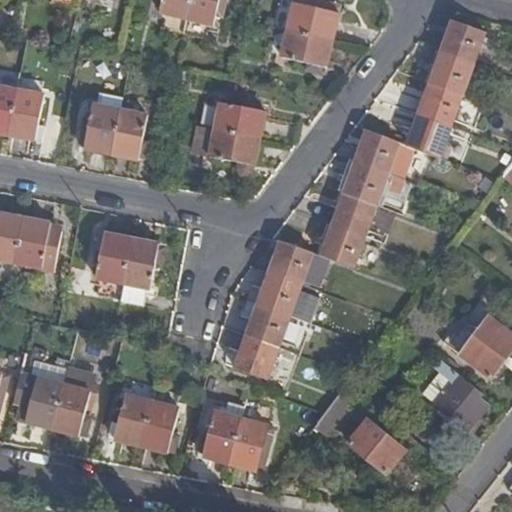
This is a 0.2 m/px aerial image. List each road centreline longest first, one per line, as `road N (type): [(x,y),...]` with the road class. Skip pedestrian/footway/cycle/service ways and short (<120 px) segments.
road 1 (residential): [(254,226),(427,0)]
road 2 (residential): [(0,174),(254,226)]
road 3 (residential): [(0,470),(211,511)]
road 4 (residential): [(254,226),(208,286),(190,347)]
